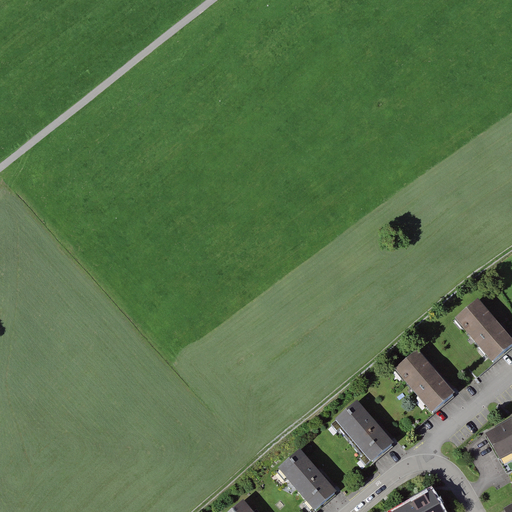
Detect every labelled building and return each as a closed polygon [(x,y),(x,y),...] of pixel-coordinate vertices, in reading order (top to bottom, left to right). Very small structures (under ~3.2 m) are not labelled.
[(492,366),(511,349),(511,343),(477,303),(454,322),(492,366)] [(432,419),(455,400),(418,355),(394,374),(395,376),(400,381),(402,380),(421,403),(419,405),(424,411),(425,410),(432,419)] [(368,466),(370,469),(393,450),(356,406),(334,424),(336,427),(334,429),(340,436),(342,434),(363,459),(359,462),(365,469),(368,466)] [(511,422),(484,439),(499,466),(511,458),(511,422)] [(310,511),(317,511),(336,497),(299,454),(277,472),(310,511)] [(442,511),(434,495),(402,511),(442,511)] [(251,511),(244,503),(233,511),(251,511)]
